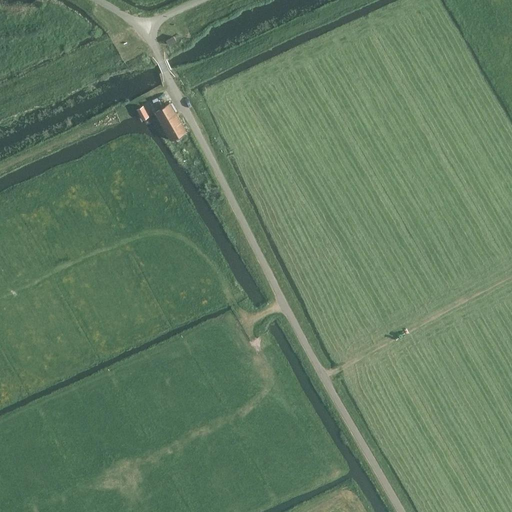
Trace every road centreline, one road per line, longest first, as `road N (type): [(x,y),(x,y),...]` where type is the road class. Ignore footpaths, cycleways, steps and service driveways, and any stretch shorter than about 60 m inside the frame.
road 1 (unclassified): [(400,511),(143,28)]
road 2 (track): [(511,275),(323,377)]
